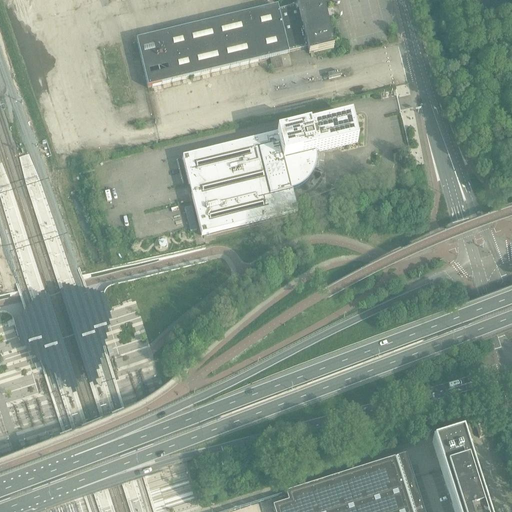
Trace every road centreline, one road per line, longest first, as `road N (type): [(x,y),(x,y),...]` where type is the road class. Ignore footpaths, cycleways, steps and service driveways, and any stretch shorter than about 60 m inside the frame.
road 1 (trunk): [(511,297),(52,471)]
road 2 (trunk): [(60,488),(511,318)]
road 3 (trunk): [(476,268),(52,471)]
road 4 (trunk): [(60,488),(447,386)]
road 5 (tertiary): [(454,176),(402,0)]
